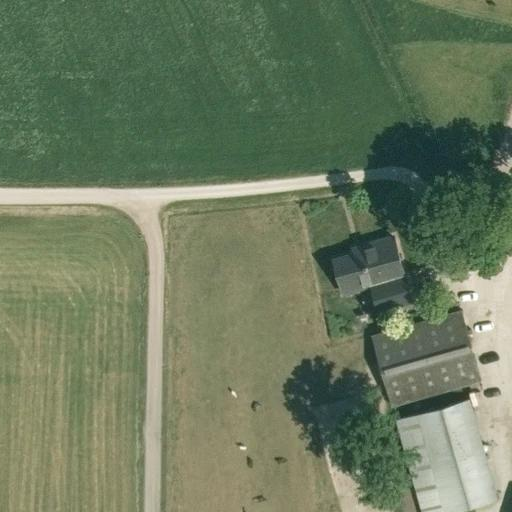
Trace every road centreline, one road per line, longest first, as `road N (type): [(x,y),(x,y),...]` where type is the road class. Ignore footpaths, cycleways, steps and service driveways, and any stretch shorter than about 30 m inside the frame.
road 1 (track): [(149,511),(154,224),(141,196),(0,189)]
road 2 (track): [(141,196),(395,174)]
